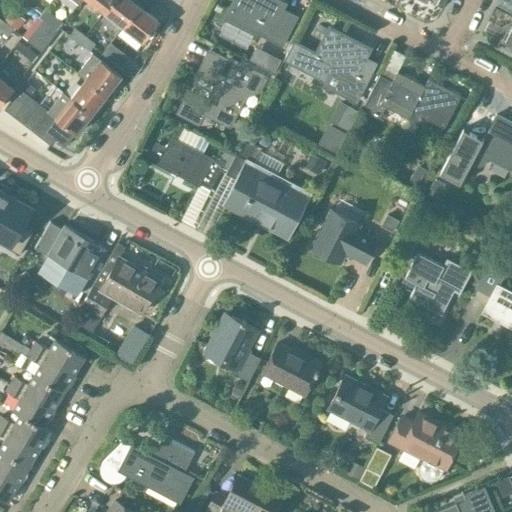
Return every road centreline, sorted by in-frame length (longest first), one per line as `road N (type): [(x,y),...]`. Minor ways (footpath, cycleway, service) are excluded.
road 1 (residential): [(511,436),(481,397),(212,262)]
road 2 (residential): [(378,511),(142,388)]
road 3 (residential): [(84,195),(197,0)]
road 4 (residential): [(142,388),(126,380),(44,511)]
road 5 (residential): [(212,262),(84,195)]
road 6 (residential): [(142,388),(212,262)]
